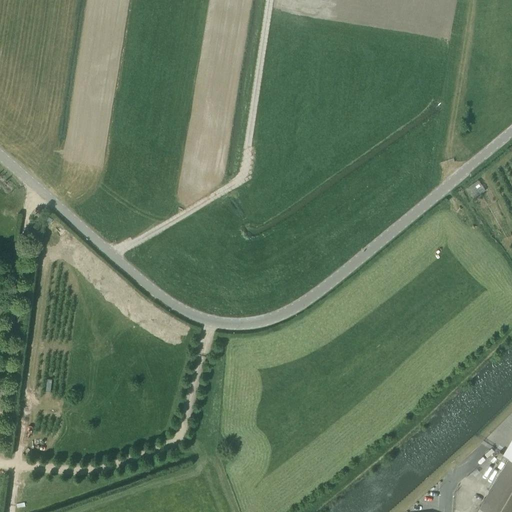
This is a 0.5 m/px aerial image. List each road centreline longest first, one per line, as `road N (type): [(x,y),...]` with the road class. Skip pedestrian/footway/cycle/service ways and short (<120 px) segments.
road 1 (unclassified): [(511,132),(301,305),(228,325),(180,309),(0,154)]
road 2 (track): [(112,254),(242,175),(269,0)]
road 3 (track): [(454,180),(446,161),(470,0)]
